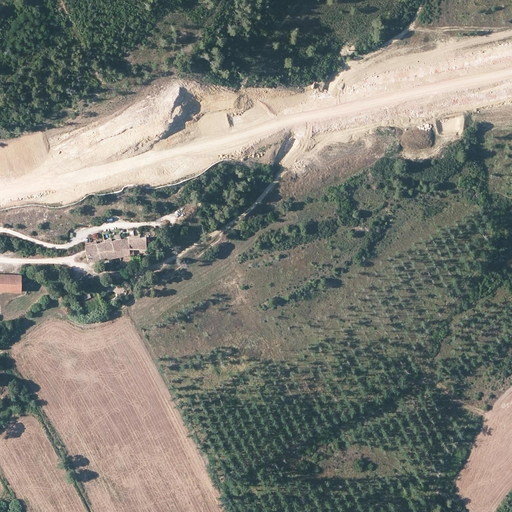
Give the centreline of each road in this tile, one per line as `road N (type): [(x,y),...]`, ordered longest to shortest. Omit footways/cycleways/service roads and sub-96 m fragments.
road 1 (primary): [(511,67),(0,177)]
road 2 (track): [(58,249),(86,268),(154,269),(245,217),(327,88),(410,29)]
road 3 (unclassified): [(0,236),(58,249),(110,232),(167,229)]
